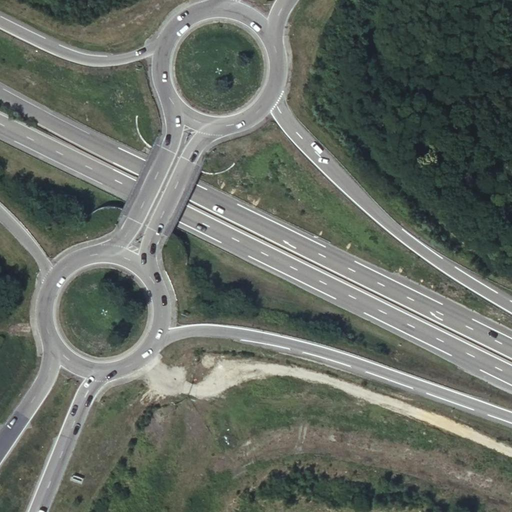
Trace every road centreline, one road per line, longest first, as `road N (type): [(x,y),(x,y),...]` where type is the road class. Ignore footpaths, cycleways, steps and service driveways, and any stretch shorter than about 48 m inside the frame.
road 1 (trunk): [(511,348),(0,92)]
road 2 (trunk): [(0,123),(511,374)]
road 3 (track): [(153,506),(173,412),(221,357),(303,372),(511,449)]
road 4 (trunk): [(156,338),(204,329),(312,348),(511,418)]
road 5 (trunk): [(511,307),(439,266),(376,215),(268,98)]
road 6 (track): [(398,82),(368,156),(477,252),(511,271)]
road 7 (trunk): [(156,46),(122,57),(78,57),(0,22)]
road 8 (trunk): [(145,271),(154,229),(203,127)]
road 9 (trunk): [(38,511),(100,371)]
road 10 (trunk): [(178,116),(112,254)]
road 11 (track): [(511,135),(398,82)]
